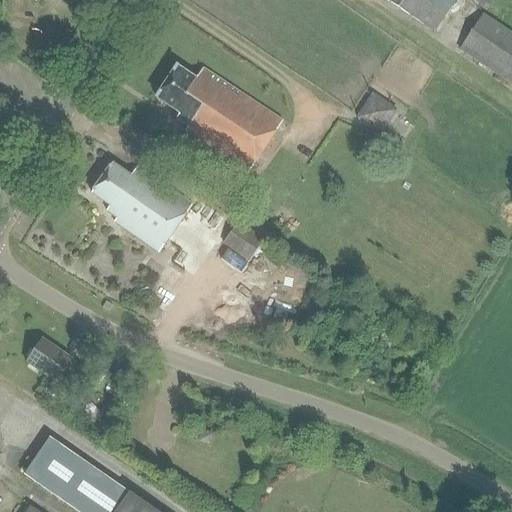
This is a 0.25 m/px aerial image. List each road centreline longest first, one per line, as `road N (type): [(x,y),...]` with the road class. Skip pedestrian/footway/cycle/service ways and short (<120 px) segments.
road 1 (unclassified): [(511,508),(396,436),(179,365),(0,264)]
road 2 (secondary): [(0,215),(130,0)]
road 3 (unknown): [(0,383),(187,511)]
